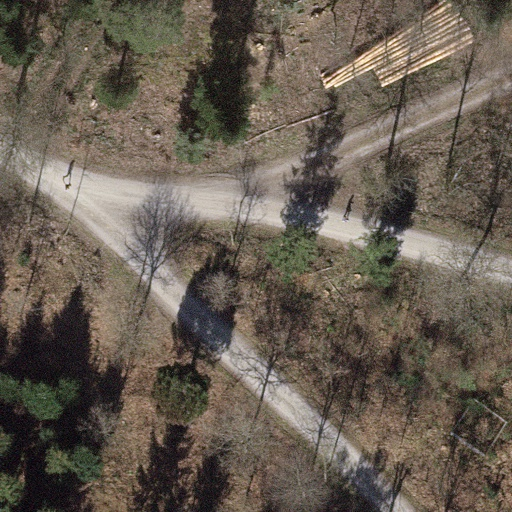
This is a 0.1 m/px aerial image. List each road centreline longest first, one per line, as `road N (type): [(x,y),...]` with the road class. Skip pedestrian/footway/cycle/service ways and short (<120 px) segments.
road 1 (track): [(401,511),(88,207)]
road 2 (track): [(219,197),(463,99),(511,69)]
road 3 (track): [(219,197),(511,270)]
road 4 (track): [(88,207),(219,197)]
